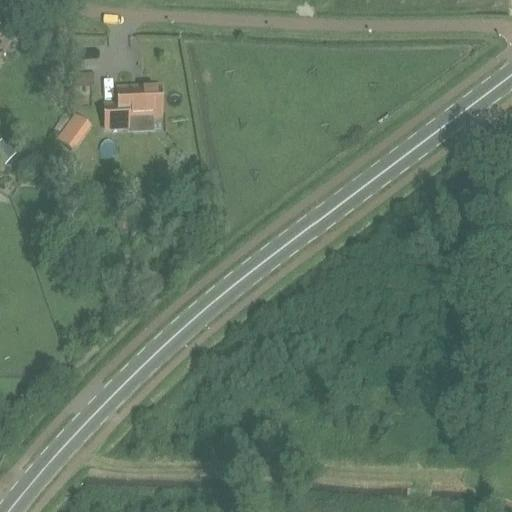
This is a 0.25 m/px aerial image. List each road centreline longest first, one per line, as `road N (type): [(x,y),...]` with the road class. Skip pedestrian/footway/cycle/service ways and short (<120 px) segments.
road 1 (secondary): [(11,511),(62,443),(167,335),(511,77)]
road 2 (residential): [(511,35),(491,27),(161,18),(38,0)]
road 3 (track): [(52,456),(115,468),(412,476),(419,511)]
